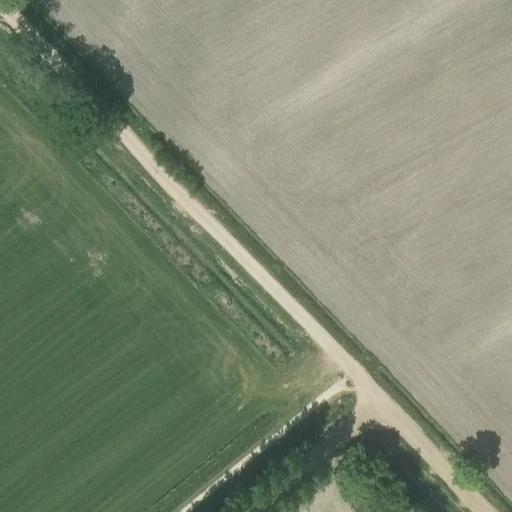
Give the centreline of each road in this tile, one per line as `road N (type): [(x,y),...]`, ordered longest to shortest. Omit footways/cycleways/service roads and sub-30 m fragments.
road 1 (track): [(0,6),(384,403)]
road 2 (track): [(252,511),(384,403)]
road 3 (track): [(384,403),(482,511)]
